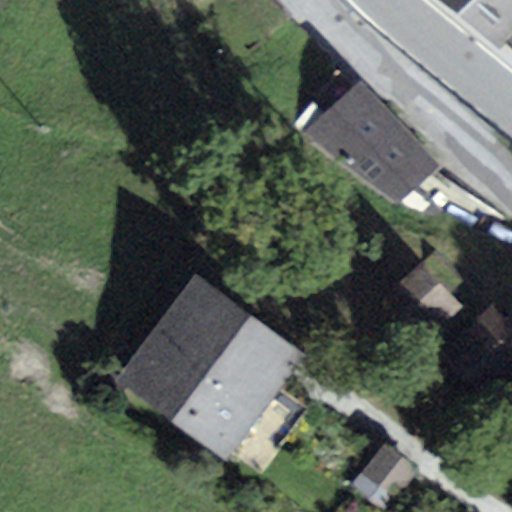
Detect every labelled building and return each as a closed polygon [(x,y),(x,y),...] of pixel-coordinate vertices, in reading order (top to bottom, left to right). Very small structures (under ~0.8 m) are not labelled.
[(274,0),(213,0),(206,7),(247,51),(288,14),(274,0)] [(511,0),(457,0),(499,41),(511,27),(511,0)] [(362,86),(322,125),(396,200),(436,162),(362,86)] [(464,298),(424,256),(384,295),(424,337),(464,298)] [(305,354),(197,273),(119,376),(226,457),(305,354)] [(511,371),(511,327),(491,306),(446,348),(490,393),(511,371)] [(415,469),(379,443),(353,479),(389,504),(415,469)]
